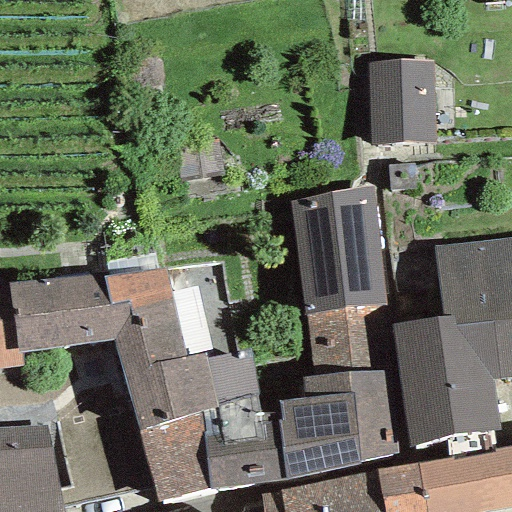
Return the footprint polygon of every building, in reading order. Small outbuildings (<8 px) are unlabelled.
[(365,64),(369,144),(434,141),(430,61),(365,64)] [(289,199),(304,315),(386,306),(372,188),(289,199)] [(511,237),(433,247),(441,318),(453,316),(455,326),(493,322),(500,378),(511,376),(511,237)] [(113,341),(136,430),(216,407),(205,360),(204,353),(186,358),(171,293),(165,268),(103,275),(113,341)] [(21,352),(113,341),(103,275),(6,281),(6,286),(0,286),(0,369),(21,365),(21,352)] [(196,288),(171,293),(186,358),(204,353),(210,351),(196,288)] [(392,368),(386,306),(304,315),(310,377),(383,370),(392,368)] [(392,324),(408,446),(446,440),(488,433),(498,431),(491,380),(500,378),(493,322),(455,326),(453,316),(441,318),(392,324)] [(136,430),(156,502),(209,489),(283,479),(273,412),(260,414),(249,349),(205,360),(216,407),(136,430)] [(273,412),(283,479),(397,453),(397,441),(390,442),(383,370),(310,377),(301,378),(303,394),(271,399),(273,412)] [(0,511),(62,511),(46,425),(0,427),(0,511)] [(491,453),(491,449),(488,433),(446,440),(450,460),(491,453)] [(511,445),(502,447),(511,506),(511,445)] [(483,511),(511,507),(511,506),(502,447),(491,449),(491,453),(450,460),(418,465),(425,511),(483,511)] [(425,511),(418,465),(377,471),(383,511),(425,511)] [(383,511),(377,471),(280,491),(258,496),(260,503),(261,511),(383,511)] [(261,511),(260,503),(236,506),(236,511),(261,511)]
